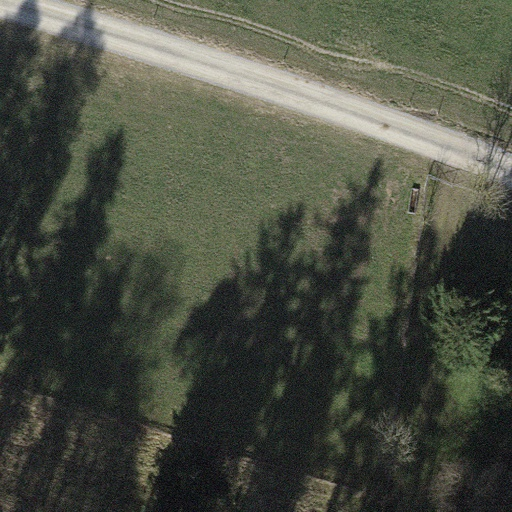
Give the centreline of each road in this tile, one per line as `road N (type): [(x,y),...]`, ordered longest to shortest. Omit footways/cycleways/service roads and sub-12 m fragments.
road 1 (track): [(0,2),(511,170)]
road 2 (track): [(409,511),(425,341),(449,199),(467,151)]
